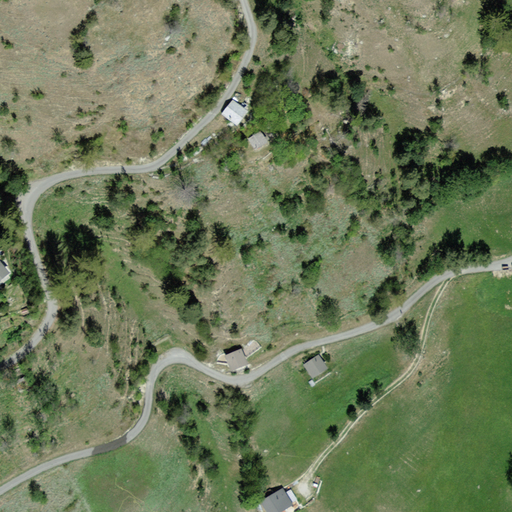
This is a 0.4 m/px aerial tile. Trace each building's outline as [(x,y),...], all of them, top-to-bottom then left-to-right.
[(248,110),(233,98),(222,112),(237,124),(248,110)] [(270,144),(263,132),(250,139),(258,151),(270,144)] [(242,348),(224,355),(230,369),(248,362),(242,348)] [(317,353),(301,364),(313,381),(329,369),(317,353)] [(281,489),(258,502),(263,511),(281,511),(291,507),(281,489)]
